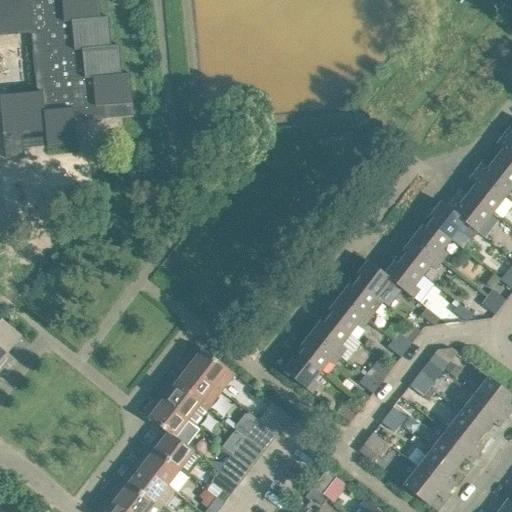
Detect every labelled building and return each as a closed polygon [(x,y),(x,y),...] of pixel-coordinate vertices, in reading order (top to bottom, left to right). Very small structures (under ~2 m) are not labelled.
[(130,103),(127,78),(130,78),(130,74),(119,75),(117,50),(119,50),(119,45),(109,46),(106,22),(109,22),(108,17),(98,18),(96,0),(0,0),(0,36),(4,36),(4,33),(29,31),(29,33),(35,33),(36,43),(32,43),(36,82),(39,82),(40,92),(34,93),(35,95),(10,98),(10,95),(0,95),(0,102),(3,136),(4,136),(6,158),(24,157),(22,134),(23,134),(23,131),(43,129),(43,132),(45,132),(47,148),(52,148),(51,145),(76,143),(76,145),(77,145),(75,122),(106,119),(105,106),(132,104),(132,102),(130,103)] [(511,129),(510,128),(503,136),(511,142),(511,129)] [(511,142),(503,136),(497,144),(504,149),(496,159),(511,171),(511,142)] [(511,188),(511,171),(496,159),(488,169),(482,164),(475,172),(506,196),(511,188)] [(506,196),(475,172),(469,180),(476,185),(468,195),(492,214),(506,196)] [(476,233),(492,214),(468,195),(460,205),(453,200),(448,208),(447,208),(469,226),(468,227),(476,233)] [(469,226),(447,208),(448,208),(445,205),(441,202),(426,221),(450,240),(457,232),(461,235),(468,227),(469,226)] [(442,250),(450,240),(426,221),(413,239),(441,261),(446,254),(442,250)] [(441,261),(413,239),(399,257),(422,276),(429,267),(433,270),(441,261)] [(414,286),(422,276),(399,257),(385,275),(384,276),(396,286),(412,298),(418,290),(414,286)] [(396,286),(384,276),(385,275),(368,261),(353,280),(377,299),(385,289),(390,293),(396,286)] [(511,289),(511,265),(501,281),(511,289)] [(369,309),(377,299),(353,280),(339,298),(368,320),(374,313),(369,309)] [(495,315),(506,301),(493,290),(482,305),(495,315)] [(368,320),(339,298),(325,316),(349,335),(356,326),(361,329),(368,320)] [(472,315),(459,305),(453,312),(467,322),(472,315)] [(440,319),(427,309),(421,316),(434,326),(440,319)] [(341,345),(349,335),(325,316),(311,334),(340,357),(346,349),(341,345)] [(21,336),(6,323),(0,318),(0,347),(12,357),(7,353),(21,336)] [(401,358),(412,343),(399,333),(388,348),(401,358)] [(340,357),(311,334),(297,352),(321,371),(329,362),(334,365),(340,357)] [(235,374),(197,346),(184,363),(221,392),(235,374)] [(0,371),(12,357),(0,347),(0,371)] [(398,361),(385,351),(379,358),(393,369),(398,361)] [(314,381),(321,371),(297,352),(283,371),(312,393),(318,385),(314,381)] [(448,364),(435,354),(429,361),(442,371),(448,364)] [(221,392),(184,363),(171,380),(208,409),(221,392)] [(450,363),(444,370),(453,377),(459,370),(450,363)] [(373,394),(384,380),(371,369),(359,384),(373,394)] [(422,397),(434,382),(421,372),(409,386),(422,397)] [(505,407),(511,397),(511,395),(489,377),(474,396),(505,420),(511,412),(505,407)] [(208,409),(171,380),(158,397),(195,426),(208,409)] [(356,390),(352,395),(365,405),(370,398),(359,390),(356,390)] [(505,420),(474,396),(460,414),(485,433),(493,423),(499,428),(505,420)] [(195,426),(158,397),(144,415),(163,430),(186,447),(200,430),(195,426)] [(291,418),(283,412),(273,404),(264,414),(283,429),(291,418)] [(356,416),(343,406),(337,413),(350,423),(356,416)] [(394,433),(406,418),(393,408),(381,422),(394,433)] [(276,437),(258,423),(259,421),(250,414),(246,414),(236,426),(237,431),(246,438),(250,433),(268,447),(276,437)] [(283,429),(264,414),(259,421),(258,423),(276,437),(283,429)] [(477,443),(485,433),(460,414),(446,432),(477,456),(484,448),(477,443)] [(193,453),(186,447),(163,430),(150,446),(180,470),(193,453)] [(477,456),(446,432),(432,450),(457,469),(464,459),(471,464),(477,456)] [(268,447),(250,433),(246,438),(243,441),(262,456),(268,447)] [(372,462),(386,444),(373,434),(359,452),(372,462)] [(262,456),(243,441),(235,452),(254,466),(262,456)] [(180,470),(150,446),(137,463),(167,487),(167,486),(180,470)] [(449,479),(457,469),(432,450),(418,468),(449,492),(455,484),(449,479)] [(254,466),(235,452),(228,460),(247,475),(254,466)] [(247,475),(228,460),(219,471),(220,472),(238,486),(247,475)] [(167,487),(137,463),(124,480),(154,504),(167,487)] [(449,492),(418,468),(404,486),(428,505),(436,495),(443,500),(449,492)] [(323,495),(336,478),(327,470),(313,488),(323,495)] [(225,504),(238,486),(220,472),(212,483),(222,491),(217,498),(225,504)] [(154,504),(124,480),(110,497),(129,511),(159,511),(162,509),(154,504)] [(328,499),(323,495),(313,488),(305,498),(310,502),(313,499),(322,506),(328,499)] [(129,511),(110,497),(98,511),(129,511)] [(211,511),(218,511),(225,504),(217,498),(208,510),(211,511)] [(380,511),(365,500),(355,511),(380,511)] [(511,511),(511,502),(508,500),(502,508),(507,511),(511,511)]
